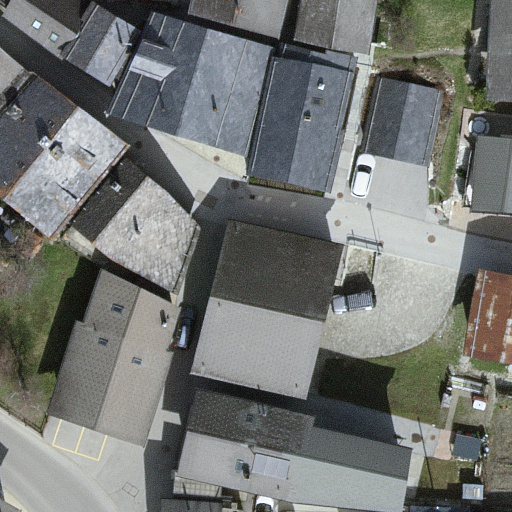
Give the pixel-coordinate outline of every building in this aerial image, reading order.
[(15,0),(6,16),(86,74),(115,94),(142,42),(102,9),(105,0),(15,0)] [(208,0),(206,7),(379,61),(386,0),(208,0)] [(280,50),(155,20),(126,106),(257,164),(280,50)] [(0,121),(37,82),(0,52),(0,121)] [(363,73),(283,61),(262,172),(347,194),(363,73)] [(439,99),(373,81),(361,143),(432,161),(439,99)] [(0,121),(0,195),(53,246),(128,153),(37,82),(0,121)] [(153,180),(98,246),(181,312),(205,242),(153,180)] [(227,226),(192,377),(311,404),(352,252),(227,226)] [(511,284),(477,274),(460,366),(511,378),(511,284)] [(179,318),(99,275),(45,413),(146,455),(179,318)] [(195,391),(183,476),(301,509),(320,421),(195,391)]
